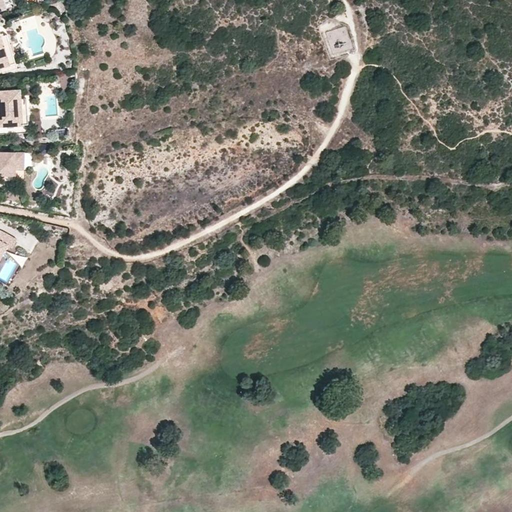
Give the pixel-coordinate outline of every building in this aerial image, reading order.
[(0,31),(0,68),(10,66),(2,37),(0,31)] [(8,35),(2,37),(10,66),(16,64),(8,35)] [(69,88),(69,74),(58,73),(57,88),(69,88)] [(19,115),(18,99),(21,99),(20,90),(0,91),(0,100),(1,111),(1,116),(0,116),(0,134),(29,132),(28,114),(19,115)] [(28,114),(27,98),(21,99),(18,99),(19,115),(28,114)] [(0,171),(2,172),(2,175),(4,175),(15,176),(15,169),(16,161),(24,162),(24,153),(3,152),(3,155),(0,154),(0,171)] [(13,248),(18,240),(0,230),(0,260),(9,246),(13,248)]
